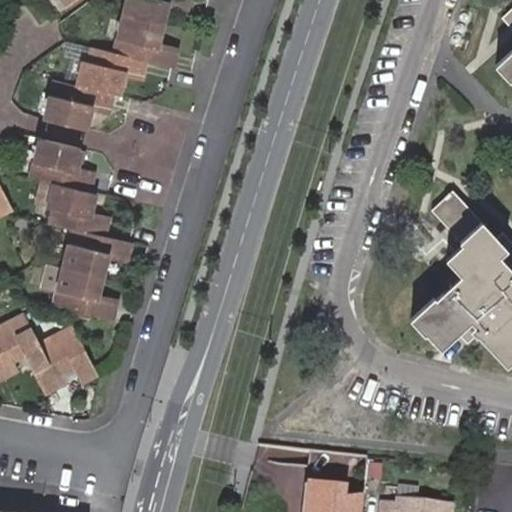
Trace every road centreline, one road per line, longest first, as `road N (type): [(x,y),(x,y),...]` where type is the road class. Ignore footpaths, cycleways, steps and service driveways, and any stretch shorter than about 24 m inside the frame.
road 1 (residential): [(0,434),(119,454),(261,0)]
road 2 (tertiary): [(157,511),(320,0)]
road 3 (residential): [(436,0),(354,233),(342,315),(369,359),(511,403)]
